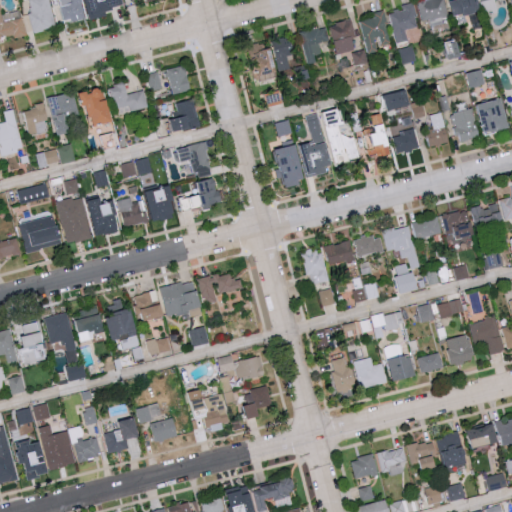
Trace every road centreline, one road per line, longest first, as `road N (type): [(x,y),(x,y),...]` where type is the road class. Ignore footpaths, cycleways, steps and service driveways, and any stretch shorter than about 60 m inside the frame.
road 1 (residential): [(198,0),(332,511)]
road 2 (residential): [(0,302),(511,168)]
road 3 (residential): [(35,511),(511,387)]
road 4 (residential): [(0,81),(307,0)]
